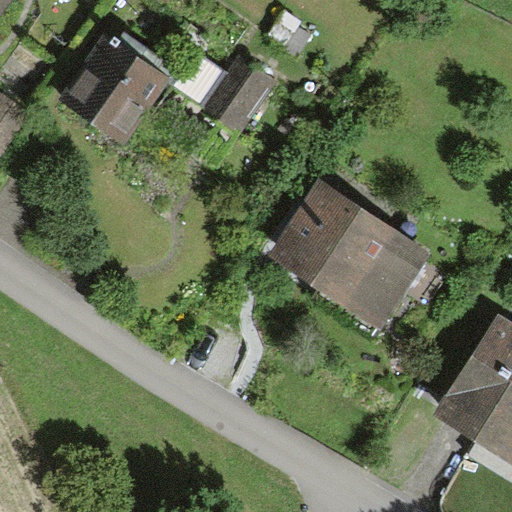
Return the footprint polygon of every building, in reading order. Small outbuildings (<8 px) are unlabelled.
[(0,0),(0,37),(27,0),(0,0)] [(311,32),(283,14),(269,37),(297,55),(311,32)] [(131,152),(173,83),(106,43),(64,112),(131,152)] [(270,79),(237,59),(204,114),(238,134),(270,79)] [(0,156),(27,114),(0,97),(0,156)] [(430,257),(323,192),(277,269),(384,333),(430,257)] [(511,332),(497,324),(441,423),(511,463),(511,332)]
